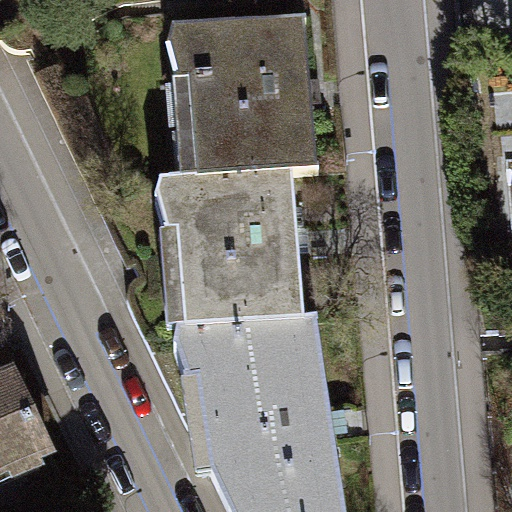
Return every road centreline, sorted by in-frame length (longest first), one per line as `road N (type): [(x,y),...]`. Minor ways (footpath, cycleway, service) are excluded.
road 1 (residential): [(427,511),(393,0)]
road 2 (residential): [(152,511),(0,192)]
